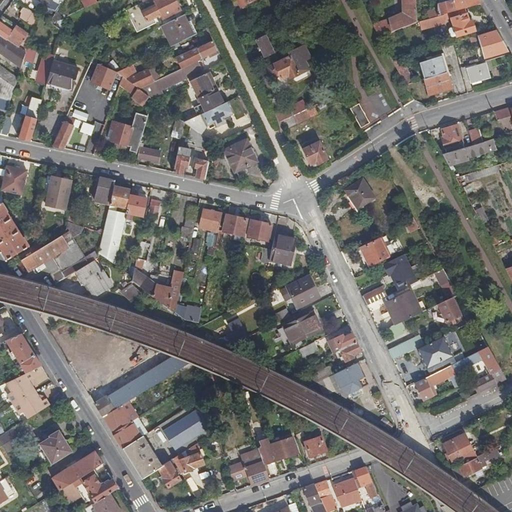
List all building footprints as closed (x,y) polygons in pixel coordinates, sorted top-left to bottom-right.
[(0,0),(0,12),(8,0),(0,0)] [(47,0),(50,2),(45,8),(58,11),(65,0),(47,0)] [(147,0),(126,11),(137,32),(156,23),(154,19),(161,15),(163,19),(181,10),(175,0),(157,0),(155,2),(153,0),(147,0)] [(257,0),(236,0),(240,8),(257,0)] [(378,32),(380,37),(417,21),(415,0),(401,0),(402,13),(394,14),(394,16),(378,22),(382,30),(378,32)] [(481,3),(479,0),(445,0),(438,3),(438,8),(438,15),(448,12),(463,8),(481,3)] [(58,11),(45,8),(40,7),(38,15),(37,17),(47,19),(46,21),(51,22),(58,11)] [(427,18),(438,15),(438,8),(426,11),(427,18)] [(465,13),(463,8),(448,12),(456,36),(475,30),(472,21),(469,22),(466,12),(465,13)] [(34,18),(27,16),(22,33),(29,35),(34,18)] [(172,46),(193,36),(184,16),(162,26),(172,46)] [(14,31),(0,21),(0,33),(18,47),(22,40),(13,33),(14,31)] [(378,22),(373,23),(378,32),(382,30),(378,22)] [(484,58),(509,51),(496,30),(467,38),(469,44),(479,41),(484,58)] [(0,33),(0,52),(22,69),(26,53),(18,47),(0,33)] [(274,53),(265,36),(256,41),(264,58),(274,53)] [(197,62),(218,52),(213,41),(183,56),(188,66),(197,62)] [(304,44),(287,52),(290,57),(269,68),(273,76),(279,74),(282,80),(290,76),(292,79),(310,71),(304,59),(310,57),(304,44)] [(419,64),(424,79),(447,72),(443,56),(419,64)] [(80,69),(55,62),(49,83),(74,90),(80,69)] [(155,100),(163,96),(159,89),(200,69),(197,62),(188,66),(159,80),(141,89),(149,95),(154,99),(155,100)] [(462,67),(467,83),(490,75),(487,62),(469,69),(467,66),(462,67)] [(111,90),(118,72),(115,70),(99,64),(91,82),(111,90)] [(118,72),(124,76),(134,84),(141,89),(159,80),(157,75),(152,77),(150,73),(139,79),(132,65),(118,72)] [(19,79),(0,66),(0,76),(16,88),(19,79)] [(310,71),(292,79),(294,83),(312,74),(310,71)] [(447,72),(424,79),(429,96),(452,88),(447,72)] [(197,108),(200,116),(222,106),(206,74),(196,79),(202,90),(198,92),(203,105),(197,108)] [(0,97),(12,102),(16,88),(0,76),(0,97)] [(124,76),(120,86),(129,88),(136,92),(133,97),(144,104),(149,95),(141,89),(134,84),(124,76)] [(193,81),(198,92),(202,90),(196,79),(193,81)] [(92,89),(82,85),(73,107),(83,111),(92,89)] [(0,109),(9,112),(12,102),(0,97),(0,109)] [(236,114),(229,102),(222,106),(200,116),(186,123),(194,128),(200,133),(208,128),(208,127),(216,123),(217,128),(227,124),(225,119),(236,114)] [(276,116),(280,124),(294,117),(307,111),(303,102),(276,116)] [(360,103),(352,108),(362,128),(371,123),(360,103)] [(511,105),(497,110),(499,117),(511,112),(511,105)] [(307,111),(294,117),(298,126),(319,116),(315,107),(307,111)] [(133,151),(138,153),(149,116),(137,113),(133,127),(116,123),(111,142),(134,148),(133,151)] [(21,139),(32,142),(38,120),(27,117),(21,139)] [(182,140),(186,123),(179,117),(173,138),(182,140)] [(447,153),(464,148),(457,125),(443,130),(446,139),(443,140),(447,153)] [(64,127),(56,147),(65,149),(73,131),(64,127)] [(474,145),(482,142),(477,127),(469,129),(474,145)] [(197,146),(200,133),(194,128),(189,144),(197,146)] [(197,146),(197,149),(204,150),(206,138),(200,133),(197,146)] [(235,173),(247,168),(258,163),(247,140),(225,151),(235,173)] [(447,153),(443,154),(448,164),(493,151),(490,140),(482,142),(474,145),(464,148),(447,153)] [(328,161),(319,144),(304,151),(311,167),(316,164),(317,166),(328,161)] [(162,154),(142,149),(139,158),(159,163),(162,154)] [(180,149),(174,174),(184,176),(186,167),(188,167),(192,152),(180,149)] [(196,178),(205,180),(209,163),(198,160),(196,169),(198,169),(196,178)] [(27,172),(8,167),(3,191),(22,195),(27,172)] [(250,175),(247,168),(235,173),(238,181),(250,175)] [(115,186),(116,180),(100,176),(95,202),(111,205),(115,186)] [(71,181),(51,177),(49,187),(45,206),(64,210),(71,181)] [(373,198),(362,180),(345,191),(357,209),(373,198)] [(130,189),(115,186),(111,205),(126,208),(130,189)] [(139,196),(132,195),(128,214),(126,219),(142,223),(148,195),(139,193),(139,196)] [(402,217),(404,221),(405,221),(413,217),(402,199),(396,202),(404,216),(402,217)] [(162,202),(153,200),(148,225),(157,227),(162,202)] [(0,248),(2,252),(1,253),(6,261),(31,246),(8,213),(8,211),(3,203),(0,204),(0,248)] [(192,238),(198,208),(190,206),(185,227),(183,227),(182,236),(192,238)] [(105,230),(99,254),(116,265),(126,219),(128,214),(113,211),(113,208),(110,207),(105,230)] [(81,212),(71,210),(69,222),(78,224),(81,212)] [(219,231),(223,213),(203,210),(200,229),(214,231),(212,243),(216,243),(219,231)] [(240,253),(247,219),(227,215),(223,232),(227,233),(238,235),(236,249),(237,249),(236,252),(240,253)] [(413,217),(405,221),(412,233),(420,229),(413,217)] [(271,224),(251,220),(248,237),(267,242),(271,224)] [(34,253),(23,260),(30,270),(35,268),(37,271),(47,266),(49,264),(54,272),(52,274),(51,274),(57,283),(73,273),(77,271),(93,261),(98,258),(99,254),(96,252),(85,258),(73,238),(82,235),(85,226),(78,224),(69,222),(66,233),(44,247),(34,253)] [(227,233),(223,232),(219,231),(216,243),(215,248),(223,250),(227,233)] [(294,238),(274,233),(271,249),(269,259),(289,263),(294,238)] [(362,251),(366,259),(370,267),(390,257),(381,239),(360,249),(362,251)] [(34,253),(44,247),(40,243),(32,250),(34,253)] [(155,296),(157,284),(142,273),(145,259),(143,259),(145,246),(141,245),(134,278),(134,281),(155,296)] [(261,260),(265,261),(268,262),(269,259),(271,249),(263,248),(261,260)] [(402,256),(382,266),(387,276),(392,274),(395,280),(394,282),(399,292),(420,281),(418,275),(421,274),(417,266),(409,270),(402,256)] [(88,283),(96,296),(112,287),(104,273),(101,274),(93,261),(77,271),(85,285),(88,283)] [(444,270),(435,274),(442,284),(446,283),(450,281),(444,270)] [(81,287),(85,285),(77,271),(73,273),(81,287)] [(171,288),(157,284),(155,296),(166,304),(176,313),(184,273),(175,271),(171,288)] [(319,295),(310,276),(289,286),(297,305),(319,295)] [(450,281),(446,283),(451,292),(455,290),(450,281)] [(85,285),(93,297),(94,298),(96,296),(88,283),(85,285)] [(382,288),(362,298),(367,307),(387,297),(382,288)] [(392,314),(397,326),(399,325),(405,322),(420,315),(416,305),(410,294),(384,306),(389,315),(392,314)] [(452,299),(439,306),(448,324),(455,321),(461,318),(452,299)] [(416,305),(420,315),(427,312),(422,302),(416,305)] [(276,323),(290,316),(287,309),(272,315),(276,323)] [(186,320),(198,323),(200,313),(188,310),(186,320)] [(322,329),(314,313),(290,324),(298,340),(322,329)] [(389,315),(395,327),(397,326),(392,314),(389,315)] [(409,330),(405,322),(399,325),(402,333),(409,330)] [(226,345),(228,346),(247,337),(242,329),(223,338),(226,345)] [(358,341),(353,332),(344,336),(343,334),(330,341),(336,352),(358,341)] [(210,333),(208,338),(226,345),(223,338),(210,333)] [(29,372),(42,366),(22,334),(6,341),(10,348),(27,373),(29,372)] [(446,337),(419,350),(428,370),(456,357),(446,337)] [(5,350),(10,348),(6,341),(1,344),(3,348),(5,350)] [(319,350),(315,341),(299,349),(303,357),(319,350)] [(354,355),(363,351),(358,341),(336,352),(340,360),(342,358),(344,363),(355,357),(354,355)] [(412,345),(390,355),(393,363),(416,352),(412,345)] [(488,347),(451,366),(456,375),(483,362),(488,371),(486,372),(489,377),(502,371),(488,347)] [(419,350),(416,352),(426,371),(428,370),(419,350)] [(112,393),(94,403),(103,417),(128,401),(183,367),(177,358),(176,358),(115,395),(112,393)] [(118,360),(111,365),(116,373),(123,369),(118,360)] [(371,382),(360,361),(357,363),(365,377),(361,379),(364,386),(371,382)] [(337,373),(351,398),(352,392),(355,394),(364,390),(363,387),(364,386),(361,379),(365,377),(357,363),(337,373)] [(111,365),(81,382),(86,391),(116,373),(111,365)] [(309,377),(313,384),(321,380),(335,373),(332,366),(309,377)] [(451,366),(441,371),(445,377),(435,381),(437,384),(456,375),(451,366)] [(441,371),(415,383),(424,401),(434,396),(428,385),(435,381),(445,377),(441,371)] [(489,377),(474,384),(479,395),(508,381),(502,371),(489,377)] [(34,378),(29,372),(27,373),(5,383),(10,392),(6,395),(18,414),(23,412),(27,419),(49,405),(46,399),(41,401),(37,395),(33,387),(29,381),(34,378)] [(335,373),(321,380),(328,394),(338,389),(351,398),(337,373),(335,373)] [(435,398),(442,395),(437,384),(435,381),(428,385),(434,396),(435,398)] [(463,403),(471,399),(467,391),(460,394),(463,403)] [(218,432),(206,396),(160,425),(180,456),(198,444),(218,432)] [(128,401),(103,417),(113,433),(131,421),(138,417),(128,401)] [(131,421),(113,433),(123,449),(142,437),(148,433),(142,424),(136,429),(131,421)] [(15,428),(0,437),(0,440),(7,452),(23,441),(15,428)] [(45,469),(73,451),(59,429),(50,435),(51,437),(35,447),(43,459),(40,461),(45,469)] [(464,463),(475,458),(464,434),(444,444),(447,451),(449,456),(454,466),(463,462),(464,463)] [(270,444),(276,462),(300,454),(294,436),(270,444)] [(328,451),(322,436),(303,443),(308,458),(328,451)] [(123,449),(141,479),(159,468),(162,466),(142,437),(123,449)] [(259,449),(265,465),(276,462),(270,444),(268,439),(265,440),(261,442),(263,448),(259,449)] [(198,444),(180,456),(173,459),(182,474),(195,469),(195,467),(206,462),(198,444)] [(464,463),(455,468),(461,479),(481,469),(480,466),(499,457),(495,448),(475,458),(464,463)] [(248,475),(251,485),(270,479),(265,465),(259,449),(241,455),(243,461),(229,466),(234,480),(248,475)] [(91,470),(102,463),(95,451),(52,478),(59,490),(73,482),(80,477),(84,475),(91,470)] [(180,477),(183,474),(182,474),(173,459),(162,466),(159,468),(165,478),(164,479),(169,487),(181,479),(180,477)] [(95,476),(96,477),(107,470),(102,463),(91,470),(95,476)] [(367,466),(357,469),(363,484),(365,484),(371,497),(379,493),(377,488),(367,466)] [(357,469),(352,471),(355,479),(357,486),(363,484),(357,469)] [(95,476),(91,470),(84,475),(80,477),(83,483),(95,476)] [(110,494),(118,489),(113,479),(102,487),(96,477),(95,476),(83,483),(96,503),(110,494)] [(83,483),(80,477),(73,482),(76,487),(83,483)] [(347,505),(362,500),(357,486),(355,479),(336,486),(344,509),(348,507),(347,505)] [(328,480),(316,484),(323,499),(328,511),(338,508),(328,480)] [(0,483),(0,503),(9,498),(0,483)] [(83,483),(76,487),(88,507),(93,505),(96,503),(83,483)] [(316,484),(305,488),(312,504),(323,499),(316,484)] [(120,511),(110,494),(96,503),(93,505),(97,511),(120,511)] [(48,498),(44,500),(47,511),(54,511),(49,497),(48,498)] [(289,506),(291,511),(309,511),(304,499),(289,506)] [(328,511),(323,499),(312,504),(314,511),(328,511)] [(424,511),(422,507),(418,509),(416,505),(411,508),(409,503),(399,508),(401,511),(424,511)]
